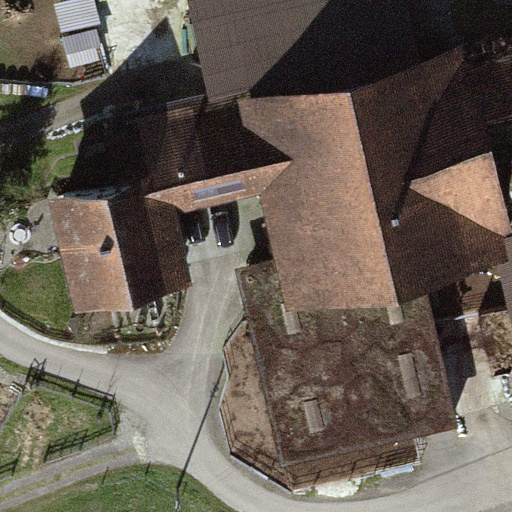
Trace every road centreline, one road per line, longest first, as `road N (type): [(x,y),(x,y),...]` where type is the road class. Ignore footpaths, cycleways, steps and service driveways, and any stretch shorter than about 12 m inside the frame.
road 1 (track): [(0,337),(10,350),(132,395),(199,445),(257,511)]
road 2 (track): [(21,511),(199,445)]
